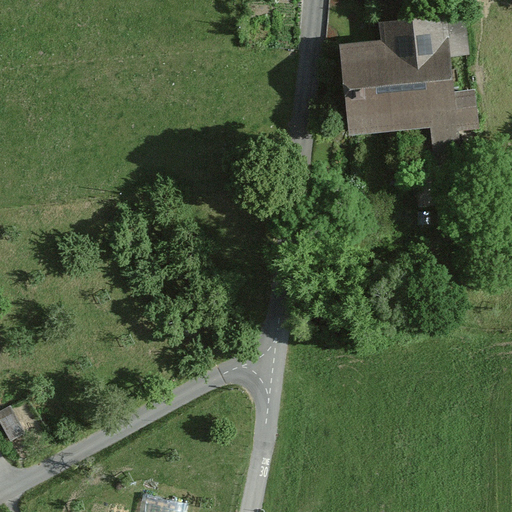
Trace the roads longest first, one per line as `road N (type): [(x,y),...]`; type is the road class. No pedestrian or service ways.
road 1 (residential): [(278,364),(313,0)]
road 2 (residential): [(0,495),(225,376),(278,364)]
road 3 (residential): [(252,511),(278,364)]
